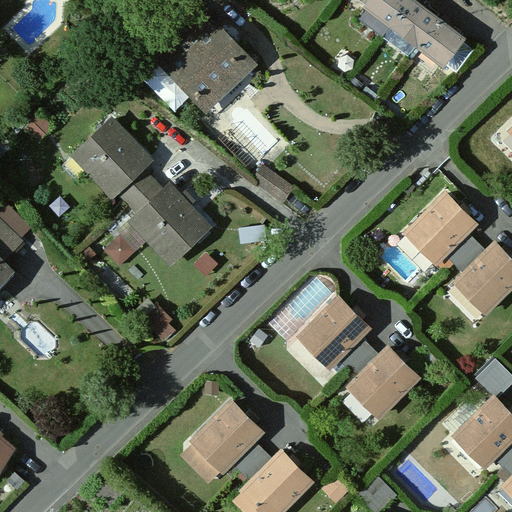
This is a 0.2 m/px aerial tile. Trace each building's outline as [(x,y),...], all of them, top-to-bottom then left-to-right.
[(387,27),(407,0),(359,0),(365,4),(362,8),(387,27)] [(416,47),(418,50),(440,20),(413,0),(407,0),(387,27),(390,29),(383,38),(409,57),(416,47)] [(198,6),(150,49),(207,111),(260,63),(225,25),(220,29),(198,6)] [(467,39),(440,20),(418,50),(444,69),(447,65),(457,73),(474,50),(464,43),(467,39)] [(128,203),(156,177),(146,167),(155,159),(113,114),(71,154),(113,199),(118,193),(128,203)] [(295,186),(264,164),(255,176),(262,181),(259,185),(283,202),(295,186)] [(156,177),(128,203),(137,213),(129,220),(172,266),(213,226),(171,181),(165,187),(156,177)] [(455,262),(457,264),(481,241),(472,233),(482,223),(465,206),(453,194),(449,189),(406,231),(440,265),(449,256),(455,262)] [(23,241),(0,218),(0,285),(15,270),(5,260),(23,241)] [(488,249),(481,241),(457,264),(465,272),(463,274),(456,282),(489,315),(511,292),(511,253),(510,251),(498,240),(488,249)] [(298,336),(331,370),(340,361),(349,369),(371,346),(364,338),(373,329),(359,314),(339,295),(298,336)] [(268,336),(259,329),(250,341),(259,348),(268,336)] [(400,356),(389,344),(379,354),(371,346),(349,369),(355,375),(356,376),(345,387),(380,421),(423,378),(400,356)] [(511,380),(511,371),(495,356),(483,368),(504,389),(511,380)] [(219,395),(220,382),(205,382),(205,395),(219,395)] [(496,456),(504,464),(511,456),(511,405),(496,390),(454,432),(458,436),(487,465),(496,456)] [(221,472),(223,474),(225,472),(228,469),(234,464),(242,472),(265,450),(257,441),(266,433),(252,418),(234,400),(233,399),(231,397),(188,438),(189,439),(193,443),(221,472)] [(0,467),(16,448),(0,434),(0,467)] [(221,472),(193,443),(184,452),(180,455),(209,484),(214,479),(221,472)] [(295,462),(282,449),(273,458),(265,450),(242,472),(244,474),(249,480),(246,484),(239,491),(241,493),(260,511),(285,511),(315,482),(300,467),(295,462)] [(511,456),(504,464),(506,466),(511,471),(511,473),(503,482),(511,490),(511,456)] [(326,486),(323,489),(330,497),(337,504),(350,491),(352,490),(338,475),(332,480),(326,486)] [(107,483),(97,494),(110,506),(120,495),(107,483)] [(260,511),(241,493),(235,499),(233,501),(243,511),(260,511)]
